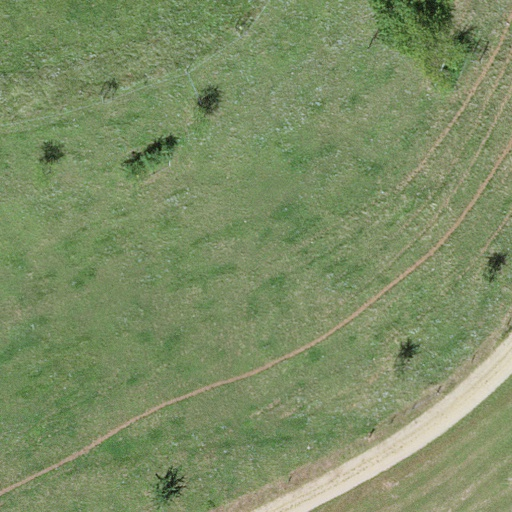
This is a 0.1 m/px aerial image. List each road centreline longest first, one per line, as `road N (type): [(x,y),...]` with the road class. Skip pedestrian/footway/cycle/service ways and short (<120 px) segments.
road 1 (track): [(413,434),(86,458),(0,497)]
road 2 (track): [(511,344),(398,446),(269,511)]
